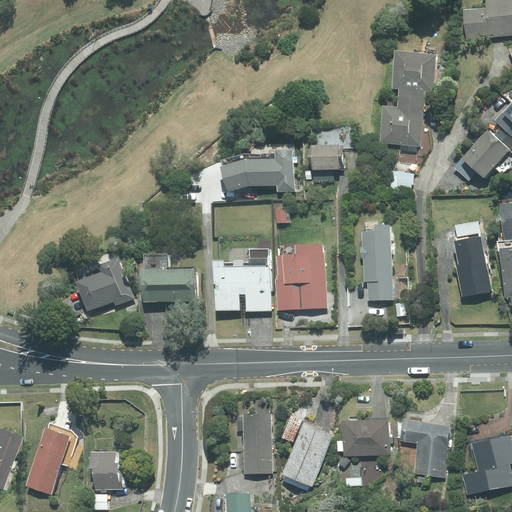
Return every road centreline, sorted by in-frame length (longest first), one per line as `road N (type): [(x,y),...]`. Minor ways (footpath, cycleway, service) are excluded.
road 1 (tertiary): [(511,355),(189,365)]
road 2 (unknown): [(420,358),(426,183),(451,131),(511,97)]
road 3 (tertiary): [(175,511),(189,365)]
road 4 (tertiary): [(189,365),(66,360)]
